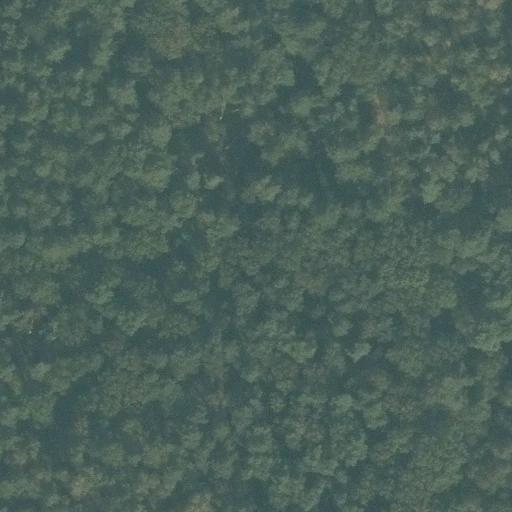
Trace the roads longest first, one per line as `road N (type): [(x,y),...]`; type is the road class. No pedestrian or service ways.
road 1 (track): [(0,256),(405,203)]
road 2 (track): [(421,511),(414,246),(405,203)]
road 3 (track): [(405,203),(327,0)]
